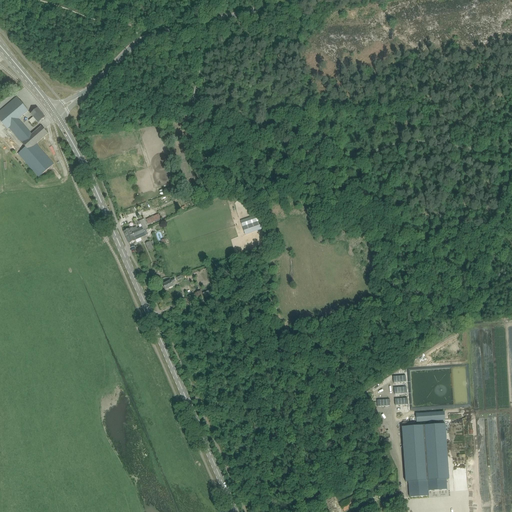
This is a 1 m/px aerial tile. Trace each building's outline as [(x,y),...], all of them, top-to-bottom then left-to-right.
[(29,111),(17,97),(2,109),(0,110),(0,120),(7,129),(9,128),(19,119),(29,111)] [(38,108),(36,110),(31,114),(33,117),(29,120),(31,124),(36,120),(38,123),(45,117),(38,108)] [(19,119),(9,128),(22,143),(32,134),(19,119)] [(48,134),(42,126),(32,134),(22,143),(26,147),(18,154),(39,177),(54,164),(36,144),(48,134)] [(0,135),(7,143),(10,141),(0,131),(0,130),(0,135)] [(15,142),(11,146),(17,152),(21,148),(15,142)] [(196,188),(185,191),(186,196),(192,194),(193,197),(198,195),(196,188)] [(146,219),(149,225),(161,219),(159,214),(146,219)] [(241,221),(246,235),(265,228),(260,214),(241,221)] [(134,227),(131,228),(124,231),(126,237),(144,230),(146,229),(142,220),(137,222),(138,225),(139,225),(141,224),(142,227),(137,229),(136,227),(134,228),(134,227)] [(129,244),(135,241),(136,241),(136,240),(148,234),(146,229),(144,230),(126,237),(129,244)] [(163,284),(166,290),(174,286),(172,283),(177,281),(176,279),(163,284)] [(203,293),(205,297),(218,292),(216,288),(203,293)] [(198,301),(204,298),(201,291),(195,293),(198,301)] [(445,420),(445,412),(431,413),(432,421),(445,420)] [(448,490),(447,479),(450,479),(445,424),(402,427),(406,482),(409,482),(410,497),(429,496),(429,491),(448,490)] [(390,479),(389,476),(376,481),(377,484),(390,479)] [(344,511),(368,499),(366,495),(357,499),(355,495),(340,503),(344,511)]
